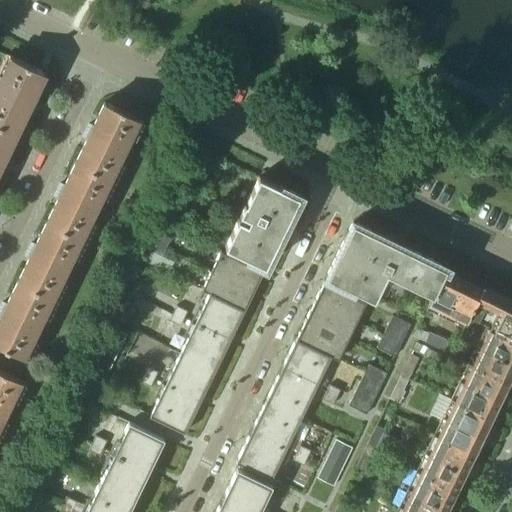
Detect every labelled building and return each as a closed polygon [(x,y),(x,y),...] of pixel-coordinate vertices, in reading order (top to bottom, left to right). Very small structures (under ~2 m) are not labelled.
[(44,71),(10,55),(0,74),(0,124),(14,131),(26,107),(30,109),(35,98),(31,96),(44,71)] [(74,160),(109,177),(138,117),(103,100),(91,125),(87,123),(81,134),(86,136),(74,160)] [(3,155),(14,131),(0,124),(0,167),(1,168),(6,157),(3,155)] [(198,153),(209,158),(212,152),(201,146),(198,153)] [(207,162),(196,157),(167,216),(178,222),(207,162)] [(80,236),(95,207),(109,177),(74,160),(62,185),(58,183),(53,193),(56,195),(45,219),(80,236)] [(264,265),(296,200),(299,194),(258,175),(245,202),(243,201),(238,212),(240,212),(224,245),(264,265)] [(30,241),(27,247),(24,253),(27,255),(16,279),(51,296),(80,236),(45,219),(33,243),(30,241)] [(432,295),(444,268),(445,266),(352,221),(325,276),(373,299),(385,272),(432,295)] [(172,236),(160,231),(155,240),(167,246),(172,236)] [(167,246),(155,240),(151,249),(163,255),(167,246)] [(249,296),(262,269),(220,249),(207,276),(249,296)] [(480,286),(444,268),(432,295),(427,304),(463,322),(480,286)] [(249,296),(207,276),(201,288),(208,292),(201,306),(236,323),(249,296)] [(0,345),(22,356),(51,296),(16,279),(4,303),(0,301),(0,345)] [(323,280),(310,306),(352,327),(365,301),(323,280)] [(511,298),(487,286),(480,301),(500,311),(492,329),(511,338),(511,298)] [(188,310),(177,304),(170,319),(181,324),(188,310)] [(236,323),(201,306),(175,359),(210,376),(236,323)] [(340,353),(352,327),(310,306),(298,332),(340,353)] [(409,323),(392,314),(376,346),(394,355),(409,323)] [(103,382),(127,332),(111,325),(87,374),(103,382)] [(446,342),(415,327),(412,335),(442,350),(446,342)] [(511,338),(492,329),(489,327),(472,362),(511,381),(511,378),(508,377),(511,369),(511,338)] [(337,358),(340,353),(298,332),(285,358),(320,375),(330,354),(337,358)] [(415,342),(400,373),(407,377),(419,352),(436,360),(439,354),(415,342)] [(295,426),(320,375),(285,358),(260,409),(295,426)] [(184,430),(210,376),(175,359),(149,413),(184,430)] [(511,381),(472,362),(456,395),(491,412),(504,385),(508,387),(511,381)] [(385,372),(368,364),(348,405),(366,413),(385,372)] [(158,370),(147,365),(140,380),(151,385),(158,370)] [(0,418),(19,378),(0,368),(0,418)] [(400,373),(394,386),(400,389),(407,377),(400,373)] [(338,389),(328,385),(322,398),(332,403),(338,389)] [(495,414),(491,412),(456,395),(438,431),(474,448),(487,421),(490,423),(495,414)] [(270,478),(295,426),(260,409),(235,461),(270,478)] [(133,499),(147,469),(163,437),(128,420),(98,482),(133,499)] [(382,428),(374,424),(364,446),(372,450),(382,428)] [(474,448),(438,431),(421,467),(456,484),(470,457),(473,458),(477,450),(474,448)] [(389,455),(397,438),(383,432),(375,448),(389,455)] [(100,453),(107,440),(96,435),(89,448),(100,453)] [(350,447),(334,439),(315,477),(331,485),(350,447)] [(300,445),(293,459),(302,464),(309,450),(300,445)] [(372,450),(364,446),(354,467),(362,471),(372,450)] [(236,467),(221,499),(214,511),(256,511),(271,484),(236,467)] [(421,467),(404,503),(423,511),(442,511),(452,493),(456,494),(460,486),(456,484),(421,467)] [(126,511),(133,499),(98,482),(83,511),(126,511)] [(71,511),(77,501),(67,495),(59,509),(64,511),(71,511)] [(342,511),(348,500),(340,496),(332,511),(342,511)] [(33,511),(36,506),(26,501),(20,511),(33,511)] [(423,511),(404,503),(399,511),(423,511)]
